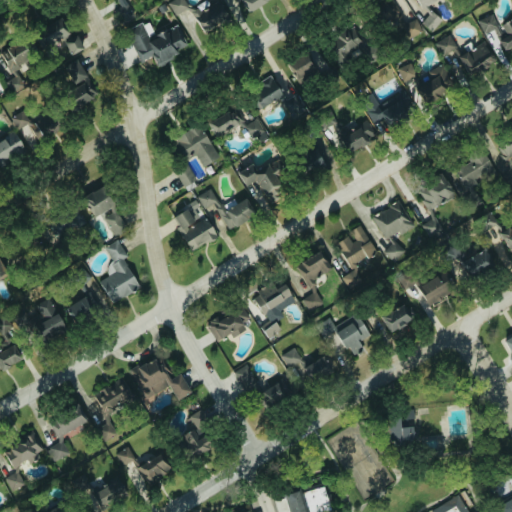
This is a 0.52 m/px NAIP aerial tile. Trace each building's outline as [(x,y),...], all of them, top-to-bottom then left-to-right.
[(186,8),(181,0),(171,0),(166,3),(173,15),(186,8)] [(238,0),(244,12),(268,0),(238,0)] [(415,0),(421,9),(436,0),(415,0)] [(192,13),(201,32),(227,20),(219,1),(192,13)] [(370,6),(375,23),(394,19),(389,1),(370,6)] [(429,32),(440,20),(431,11),(419,22),(429,32)] [(63,59),(80,51),(64,16),(33,30),(42,49),(51,45),(55,54),(60,52),(63,59)] [(420,31),(413,18),(399,25),(407,38),(420,31)] [(336,60),(364,47),(354,25),(326,38),(336,60)] [(451,70),(461,64),(469,76),(494,59),(481,41),(460,55),(447,35),(433,44),(451,70)] [(0,51),(0,55),(11,78),(4,81),(10,94),(23,87),(14,68),(29,61),(20,42),(0,51)] [(286,65),(301,87),(317,75),(311,66),(321,59),(312,47),(286,65)] [(80,59),(62,66),(77,110),(95,104),(80,59)] [(430,81),(415,87),(420,102),(451,89),(441,65),(426,71),(430,81)] [(411,91),(420,83),(410,71),(401,79),(411,91)] [(256,110),(281,96),(270,77),(245,90),(256,110)] [(302,108),(296,95),(282,101),(287,114),(302,108)] [(377,107),(383,124),(415,113),(409,96),(377,107)] [(206,122),(213,137),(240,124),(241,126),(250,122),(242,105),(206,122)] [(9,117),(25,147),(59,129),(50,112),(30,123),(23,110),(9,117)] [(253,143),(265,138),(257,119),(245,124),(253,143)] [(346,154),(372,144),(364,123),(339,133),(334,119),(325,122),(333,143),(341,140),(346,154)] [(191,152),(201,167),(218,157),(197,125),(171,142),(181,159),(191,152)] [(0,166),(24,152),(12,132),(0,139),(0,166)] [(492,173),(484,154),(453,167),(461,186),(492,173)] [(243,186),(254,180),(264,198),(281,189),(274,178),(282,173),(274,159),(255,170),(251,163),(235,172),(243,186)] [(194,180),(185,164),(173,172),(182,187),(194,180)] [(415,191),(431,219),(419,225),(427,238),(441,230),(429,210),(453,196),(442,176),(415,191)] [(113,203),(99,186),(80,201),(94,218),(113,203)] [(195,196),(202,209),(215,201),(208,189),(195,196)] [(226,230),(254,215),(245,198),(234,204),(233,201),(216,210),(226,230)] [(384,239),(396,231),(398,235),(411,227),(396,202),(371,217),(384,239)] [(49,221),(56,237),(83,224),(76,209),(49,221)] [(170,218),(189,251),(215,236),(204,217),(193,223),(185,209),(170,218)] [(111,236),(125,230),(115,211),(102,218),(111,236)] [(511,252),(511,221),(505,220),(499,242),(509,245),(508,251),(511,252)] [(347,232),(348,234),(334,243),(350,267),(375,251),(358,225),(347,232)] [(137,289),(122,258),(124,257),(116,240),(102,247),(115,272),(98,280),(109,302),(137,289)] [(382,253),(392,263),(403,251),(393,241),(382,253)] [(465,277),(495,266),(488,248),(464,258),(459,246),(441,253),(444,263),(457,258),(465,277)] [(330,268),(316,251),(293,269),(311,292),(316,288),(312,282),(330,268)] [(426,305),(455,289),(444,269),(415,285),(426,305)] [(346,289),(360,283),(353,270),(340,276),(346,289)] [(283,284),(274,289),(271,283),(254,291),(257,296),(246,302),(251,311),(258,308),(265,322),(258,325),(265,338),(278,331),(273,321),(281,317),(278,310),(293,302),(283,284)] [(99,306),(86,291),(64,311),(78,326),(99,306)] [(321,303),(314,291),(300,299),(307,312),(321,303)] [(41,320),(30,326),(41,345),(65,332),(48,301),(35,309),(41,320)] [(215,342),(228,333),(231,338),(244,330),(240,322),(248,317),(239,303),(204,325),(215,342)] [(387,332),(413,320),(406,303),(379,315),(387,332)] [(29,315),(25,317),(21,308),(9,314),(17,331),(33,324),(29,315)] [(332,326),(328,317),(314,324),(321,339),(334,333),(347,357),(361,350),(357,341),(367,336),(356,313),(332,326)] [(511,366),(511,335),(502,341),(510,357),(508,359),(511,366)] [(0,369),(18,361),(11,345),(0,350),(0,369)] [(279,356),(288,371),(300,365),(310,382),(329,371),(320,356),(305,365),(294,346),(279,356)] [(188,395),(180,374),(167,379),(159,358),(129,370),(141,400),(169,388),(174,400),(188,395)] [(102,416),(133,400),(122,379),(91,396),(102,416)] [(68,454),(59,435),(85,423),(77,406),(47,420),(57,442),(45,448),(51,461),(68,454)] [(181,418),(187,432),(176,436),(185,459),(210,449),(201,427),(207,425),(201,410),(181,418)] [(386,419),(387,444),(413,443),(412,410),(398,410),(398,419),(386,419)] [(9,491),(23,484),(14,466),(26,460),(42,452),(30,430),(20,435),(23,441),(1,452),(12,473),(3,478),(9,491)] [(114,452),(119,466),(132,461),(127,448),(114,452)] [(171,471),(160,453),(137,467),(147,484),(171,471)] [(85,492),(91,508),(133,493),(127,477),(85,492)] [(323,511),(328,511),(323,487),(299,492),(303,511),(323,511)] [(284,495),(287,511),(302,511),(298,492),(284,495)] [(430,509),(431,511),(467,511),(459,495),(430,509)] [(497,511),(511,511),(511,497),(494,506),(497,511)] [(275,511),(287,511),(284,500),(273,503),(275,511)]
